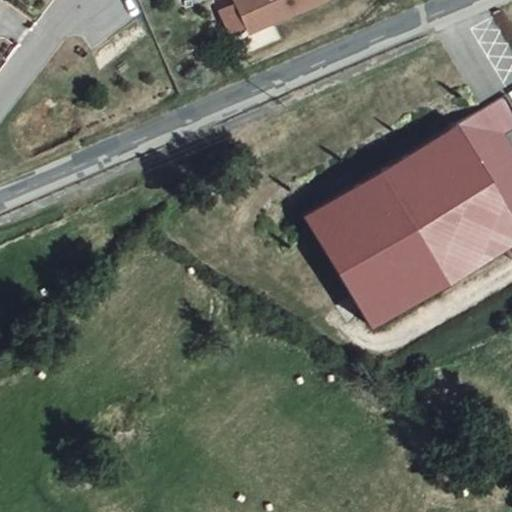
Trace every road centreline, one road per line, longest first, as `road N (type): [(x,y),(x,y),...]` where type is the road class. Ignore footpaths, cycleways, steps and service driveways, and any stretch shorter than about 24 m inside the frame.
road 1 (tertiary): [(0,206),(483,0)]
road 2 (residential): [(97,0),(0,116)]
